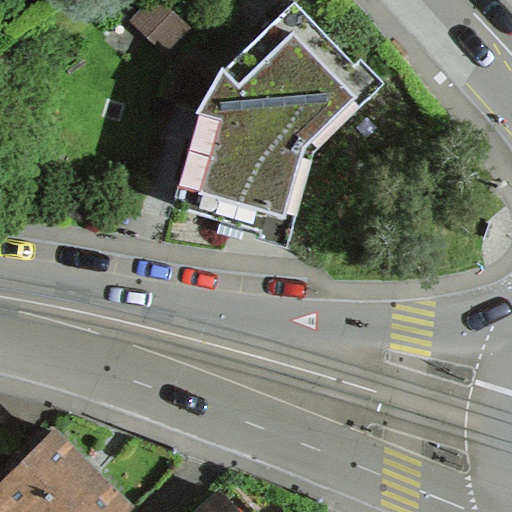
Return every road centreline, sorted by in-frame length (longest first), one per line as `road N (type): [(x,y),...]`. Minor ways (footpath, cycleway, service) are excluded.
road 1 (tertiary): [(511,360),(415,340),(144,309),(80,312)]
road 2 (tertiary): [(80,312),(118,346),(348,454)]
road 3 (tertiary): [(348,454),(510,508)]
